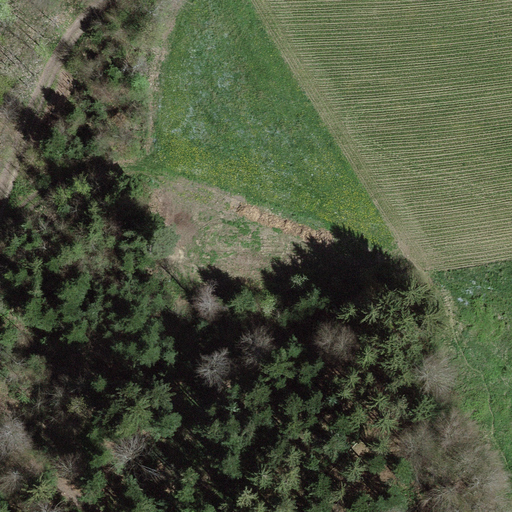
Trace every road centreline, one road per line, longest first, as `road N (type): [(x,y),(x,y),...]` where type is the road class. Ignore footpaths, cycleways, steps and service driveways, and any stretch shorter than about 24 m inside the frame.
road 1 (track): [(0,227),(68,60),(148,0)]
road 2 (track): [(0,236),(139,155)]
